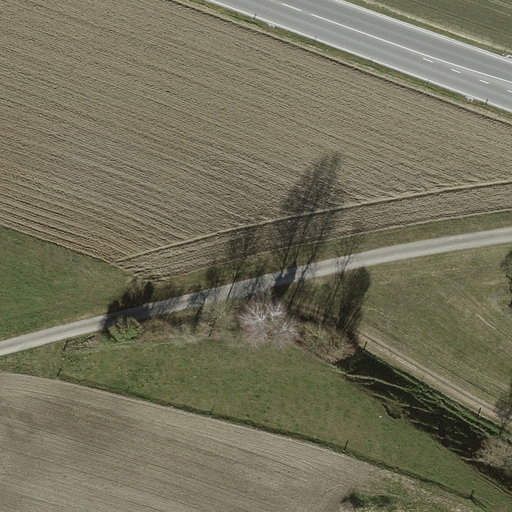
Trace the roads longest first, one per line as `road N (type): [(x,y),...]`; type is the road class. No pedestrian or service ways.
road 1 (track): [(0,357),(273,285),(511,236)]
road 2 (secondary): [(511,85),(272,0)]
